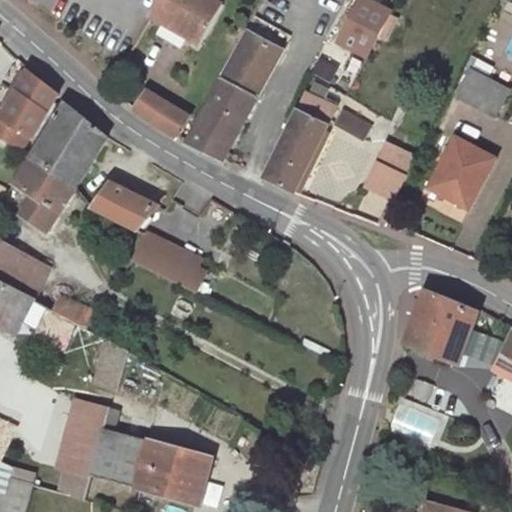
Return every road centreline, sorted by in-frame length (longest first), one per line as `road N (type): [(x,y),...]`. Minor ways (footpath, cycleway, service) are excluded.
road 1 (tertiary): [(0,14),(137,137),(330,237),(370,282)]
road 2 (tertiary): [(370,282),(375,346),(333,511)]
road 3 (unknown): [(239,191),(297,46),(301,0)]
road 4 (unclassified): [(511,311),(423,264),(370,282)]
